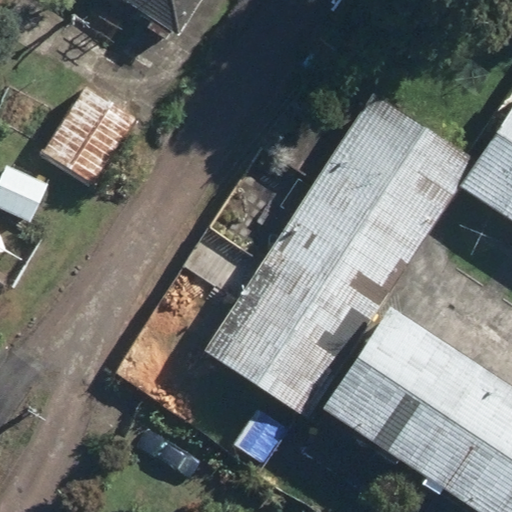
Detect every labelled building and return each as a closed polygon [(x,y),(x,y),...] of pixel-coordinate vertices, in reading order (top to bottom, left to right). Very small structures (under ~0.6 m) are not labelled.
[(107,0),(167,38),(191,0),(107,0)] [(127,117),(72,86),(31,157),(87,188),(127,117)] [(511,87),(462,166),(448,188),(511,228),(511,87)] [(511,511),(511,397),(372,309),(448,188),(462,166),(360,101),(260,259),(219,233),(189,280),(225,303),(191,357),(298,425),(304,416),(456,511),(511,511)] [(41,184),(0,166),(0,225),(19,234),(41,184)]
